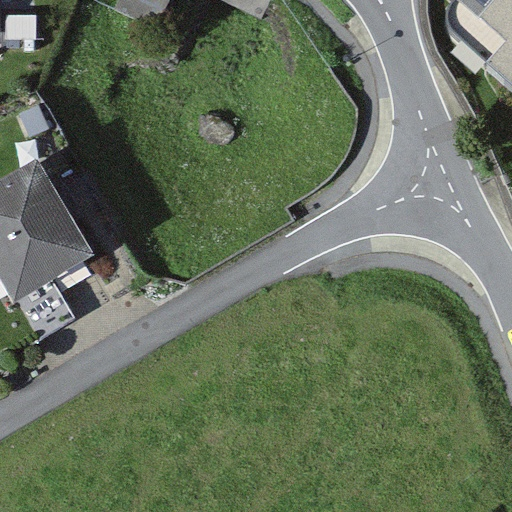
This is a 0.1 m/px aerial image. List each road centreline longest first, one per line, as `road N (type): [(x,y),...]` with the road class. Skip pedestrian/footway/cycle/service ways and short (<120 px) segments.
road 1 (residential): [(434,181),(0,425)]
road 2 (residential): [(382,0),(427,134),(434,181)]
road 3 (residential): [(434,181),(511,297)]
